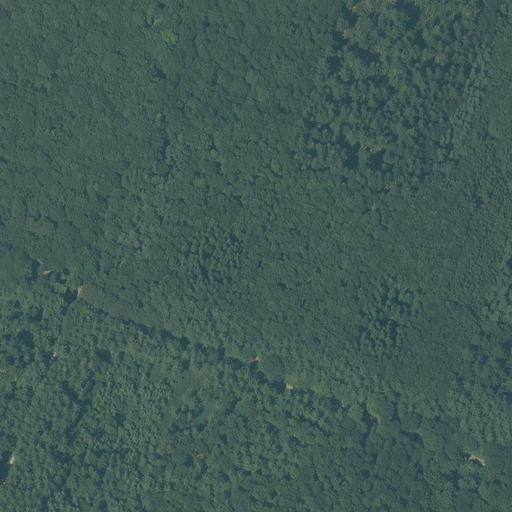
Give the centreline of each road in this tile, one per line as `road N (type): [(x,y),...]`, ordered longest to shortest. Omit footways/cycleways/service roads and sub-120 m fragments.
road 1 (track): [(430,443),(72,305)]
road 2 (track): [(194,0),(72,305)]
road 3 (track): [(511,234),(430,443)]
road 4 (track): [(72,305),(0,490)]
